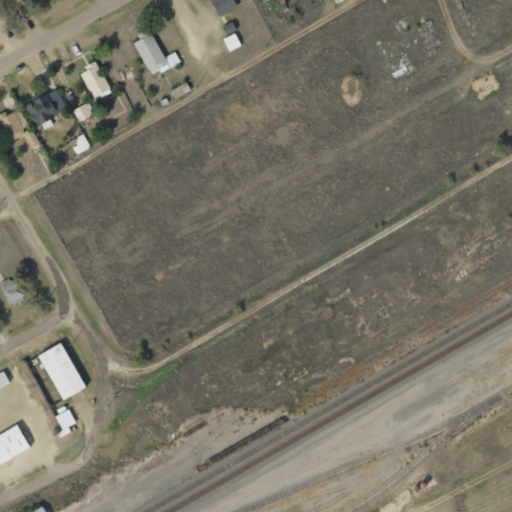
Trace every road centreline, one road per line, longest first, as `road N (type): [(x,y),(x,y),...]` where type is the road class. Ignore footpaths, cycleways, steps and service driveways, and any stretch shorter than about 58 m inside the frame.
road 1 (residential): [(110,351),(0,176)]
road 2 (residential): [(0,67),(119,0)]
